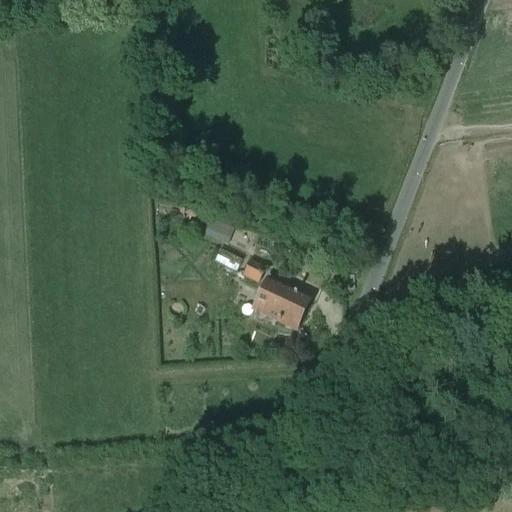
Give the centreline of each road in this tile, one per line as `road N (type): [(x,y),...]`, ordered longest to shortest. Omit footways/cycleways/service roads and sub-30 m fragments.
road 1 (unclassified): [(354,347),(482,0)]
road 2 (unclassified): [(173,511),(354,347)]
road 3 (unclassified): [(338,511),(354,347)]
